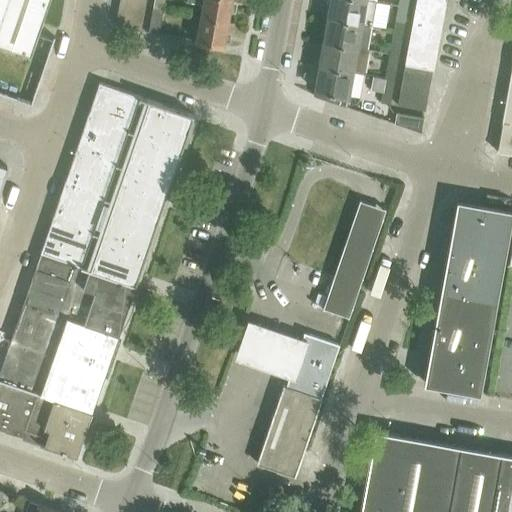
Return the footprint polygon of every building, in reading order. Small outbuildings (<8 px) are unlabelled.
[(0,0),(0,45),(30,56),(37,35),(49,0),(0,0)] [(203,4),(200,15),(227,20),(231,0),(188,0),(189,1),(203,4)] [(329,0),(326,18),(370,26),(375,2),(365,0),(329,0)] [(416,0),(404,65),(432,70),(444,0),(416,0)] [(145,5),(119,1),(117,12),(143,17),(145,5)] [(398,6),(395,22),(404,24),(407,7),(398,6)] [(163,9),(153,7),(148,31),(158,33),(163,9)] [(143,17),(117,12),(115,25),(140,30),(143,17)] [(223,45),(227,20),(200,15),(196,40),(223,45)] [(326,18),(322,42),(366,50),(370,26),(326,18)] [(392,38),(389,54),(398,55),(401,39),(392,38)] [(322,42),(318,67),(351,72),(363,74),(368,50),(366,50),(322,42)] [(389,54),(386,70),(395,72),(398,55),(389,54)] [(511,61),(496,151),(511,153),(511,61)] [(429,83),(432,70),(404,65),(402,78),(429,83)] [(347,95),(351,72),(318,67),(314,89),(313,95),(346,106),(349,96),(347,95)] [(427,96),(429,83),(402,78),(400,91),(427,96)] [(99,82),(87,115),(182,148),(193,114),(99,82)] [(383,86),(380,102),(389,103),(392,88),(383,86)] [(400,91),(397,105),(425,110),(427,96),(400,91)] [(396,112),(394,122),(421,132),(423,117),(396,112)] [(170,182),(182,148),(87,115),(75,149),(170,182)] [(158,215),(170,182),(75,149),(64,183),(158,215)] [(158,215),(64,183),(52,216),(147,249),(158,215)] [(359,199),(333,276),(322,307),(335,312),(348,316),(385,208),(374,204),(359,199)] [(430,348),(424,382),(423,383),(478,393),(480,393),(511,215),(511,209),(457,199),(445,263),(441,274),(443,275),(432,334),(427,347),(430,348)] [(52,216),(40,252),(135,284),(147,249),(52,216)] [(23,301),(118,333),(135,284),(40,252),(23,301)] [(23,301),(0,369),(0,378),(41,392),(92,409),(118,333),(23,301)] [(291,367),(302,335),(273,325),(248,316),(237,348),(262,357),(291,367)] [(284,385),(283,384),(256,462),(258,463),(258,462),(293,475),(293,474),(295,475),(300,458),(339,344),(304,332),(302,335),(291,367),(302,370),(295,389),(284,385)] [(0,378),(0,428),(22,436),(23,433),(26,434),(41,392),(0,378)] [(92,409),(41,392),(26,434),(39,438),(38,442),(61,450),(65,452),(65,451),(76,455),(92,409)] [(359,511),(447,511),(460,445),(375,430),(359,511)] [(492,511),(504,453),(460,445),(447,511),(492,511)] [(511,511),(511,454),(504,453),(492,511),(511,511)] [(63,511),(29,500),(24,511),(63,511)]
